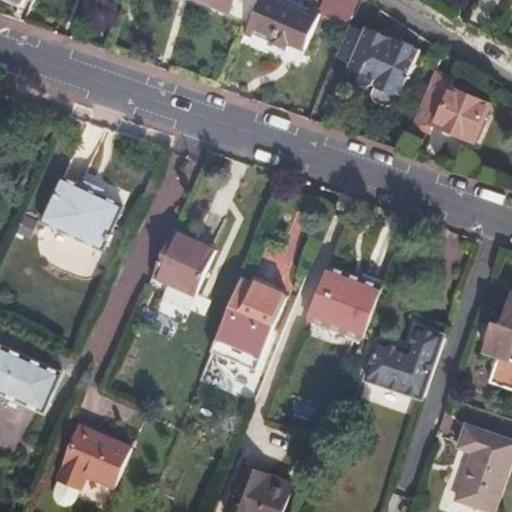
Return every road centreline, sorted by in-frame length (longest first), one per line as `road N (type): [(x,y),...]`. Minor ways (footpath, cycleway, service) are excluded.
road 1 (residential): [(0,46),(497,216)]
road 2 (residential): [(497,216),(408,511)]
road 3 (unknown): [(200,115),(91,352)]
road 4 (residential): [(388,0),(511,81)]
